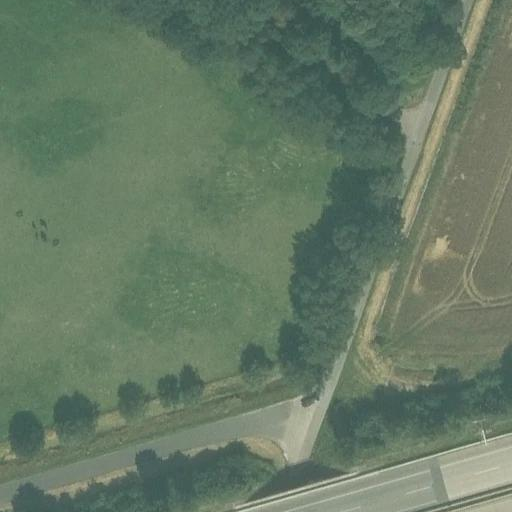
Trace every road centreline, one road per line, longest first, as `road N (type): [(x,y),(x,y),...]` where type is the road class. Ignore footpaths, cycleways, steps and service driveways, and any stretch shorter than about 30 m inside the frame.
road 1 (unclassified): [(329,407),(0,502)]
road 2 (unclassified): [(329,407),(424,137)]
road 3 (unclassified): [(424,137),(258,0)]
road 4 (motorway): [(511,455),(311,511)]
road 5 (unclassified): [(424,137),(476,0)]
